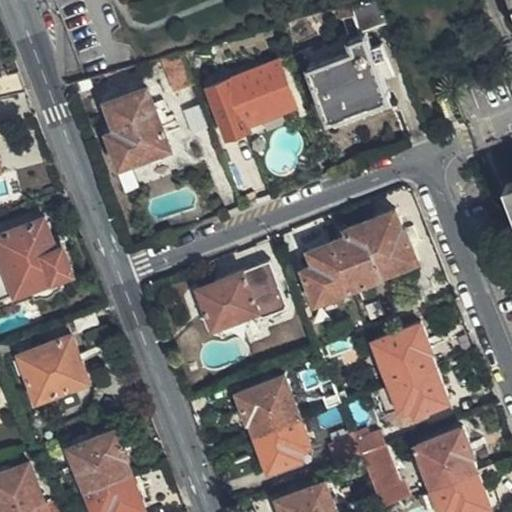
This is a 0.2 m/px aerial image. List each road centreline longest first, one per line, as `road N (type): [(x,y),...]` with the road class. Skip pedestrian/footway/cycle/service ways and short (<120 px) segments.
road 1 (residential): [(511,370),(432,159),(114,273)]
road 2 (residential): [(114,273),(14,0)]
road 3 (residential): [(205,511),(114,273)]
